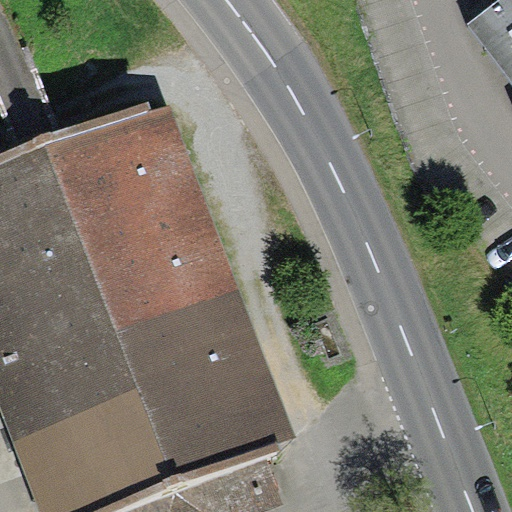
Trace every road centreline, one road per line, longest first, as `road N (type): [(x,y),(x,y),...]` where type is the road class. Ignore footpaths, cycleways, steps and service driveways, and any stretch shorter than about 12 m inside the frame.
road 1 (track): [(0,136),(121,92),(153,87),(194,103),(223,168),(279,360),(333,484)]
road 2 (primary): [(228,0),(334,167),(475,511)]
